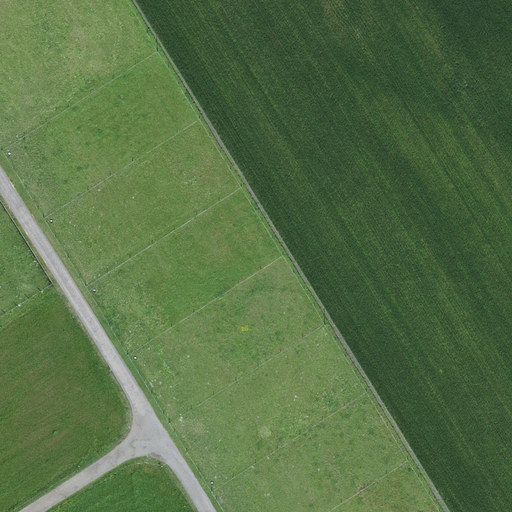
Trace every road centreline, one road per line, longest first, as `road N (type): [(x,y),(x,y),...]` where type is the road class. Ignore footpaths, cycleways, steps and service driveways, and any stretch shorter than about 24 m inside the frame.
road 1 (track): [(205,511),(0,175)]
road 2 (track): [(34,511),(156,434)]
